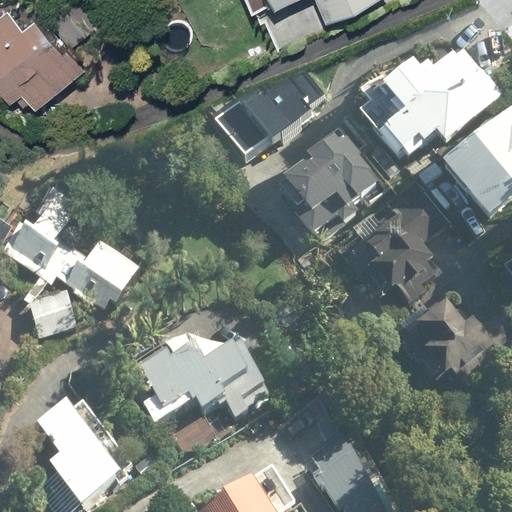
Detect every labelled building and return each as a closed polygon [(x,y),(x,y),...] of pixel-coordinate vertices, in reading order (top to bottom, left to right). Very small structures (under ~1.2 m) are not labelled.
[(19,0),(15,0),(0,11),(0,68),(20,96),(32,87),(43,102),(96,63),(80,42),(103,25),(84,0),(73,0),(51,16),(44,6),(31,16),(19,0)] [(253,0),(262,21),(271,17),(284,46),(347,18),(344,12),(369,0),(253,0)] [(451,148),(507,97),(468,55),(461,61),(455,53),(428,77),(417,64),(393,86),(385,77),(365,94),(375,106),(364,116),(404,160),(410,154),(414,159),(441,136),(451,148)] [(259,93),(220,128),(247,158),(265,141),(274,150),(314,113),(288,84),(268,102),(259,93)] [(511,110),(447,166),(494,221),(511,205),(511,110)] [(274,192),(315,240),(380,185),(339,137),(274,192)] [(359,237),(342,252),(388,304),(403,291),(416,307),(452,276),(426,245),(451,223),(425,194),(387,228),(376,215),(355,233),(359,237)] [(88,213),(61,195),(38,231),(30,226),(10,257),(34,272),(20,293),(41,307),(52,289),(55,291),(60,283),(77,294),(74,299),(95,312),(97,309),(110,318),(115,311),(122,316),(147,277),(108,252),(96,270),(65,249),(88,213)] [(18,236),(0,224),(0,260),(2,262),(18,236)] [(295,299),(272,310),(285,336),(308,324),(295,299)] [(72,300),(36,309),(44,343),(80,334),(72,300)] [(403,330),(412,340),(402,348),(439,391),(456,376),(470,393),(511,356),(511,312),(510,311),(486,332),(459,300),(437,318),(428,308),(403,330)] [(244,356),(197,344),(195,340),(172,352),(180,369),(171,374),(166,365),(145,376),(160,405),(149,410),(160,432),(203,410),(209,420),(232,408),(239,421),(254,413),(251,408),(275,396),(252,352),(244,356)] [(138,469),(88,406),(27,453),(54,488),(61,483),(83,511),(93,511),(133,481),(129,476),(138,469)] [(402,511),(371,457),(363,462),(349,439),(317,458),(325,473),(318,477),(337,511),(402,511)] [(296,511),(301,509),(281,477),(264,488),(259,480),(209,511),(296,511)]
